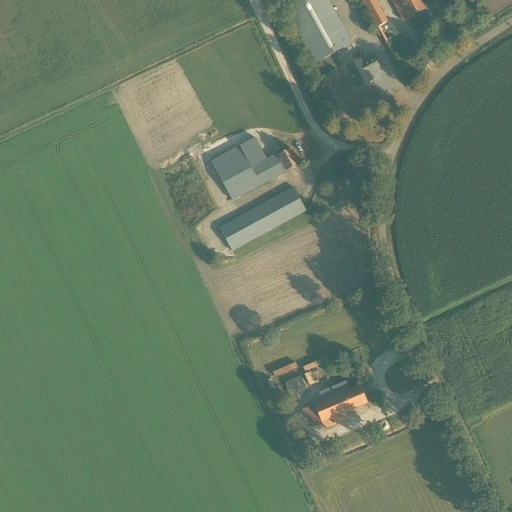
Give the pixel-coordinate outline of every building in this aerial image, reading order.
[(316,63),(352,43),(348,35),(327,0),(303,0),(286,10),(313,57),(316,63)] [(361,0),(377,27),(386,21),(374,0),(361,0)] [(409,18),(425,9),(420,0),(392,0),(403,19),(409,16),(409,18)] [(350,67),(335,75),(346,97),(362,89),(358,82),(362,80),(370,77),(364,64),(352,71),(350,67)] [(261,162),(250,141),(211,162),(233,201),(299,164),(291,148),(279,155),(278,153),(261,162)] [(231,251),(297,215),(306,211),(294,188),(219,228),(231,251)] [(270,372),(272,377),(295,368),(293,363),(270,372)] [(293,402),(299,400),(296,391),(305,387),(301,376),(285,383),(293,402)] [(344,419),(341,414),(367,403),(360,386),(316,406),(323,422),(325,428),(344,420),(344,419)]
